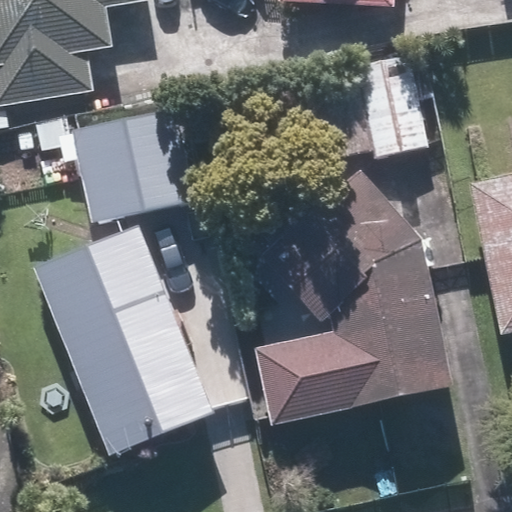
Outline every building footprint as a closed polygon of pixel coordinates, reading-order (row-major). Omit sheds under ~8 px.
[(0,0),(0,110),(96,95),(90,57),(114,53),(108,13),(152,6),(150,0),(0,0)] [(396,13),(397,0),(279,0),(279,6),(396,13)] [(353,67),(356,80),(274,98),(291,173),(372,154),(375,165),(431,152),(409,55),(353,67)] [(177,110),(72,131),(91,227),(196,207),(177,110)] [(455,397),(428,245),(357,169),(259,258),(320,324),(331,314),(334,335),(256,349),(270,430),(455,397)] [(511,176),(471,184),(485,267),(497,340),(511,337),(511,176)] [(139,228),(35,270),(110,458),(214,417),(139,228)]
